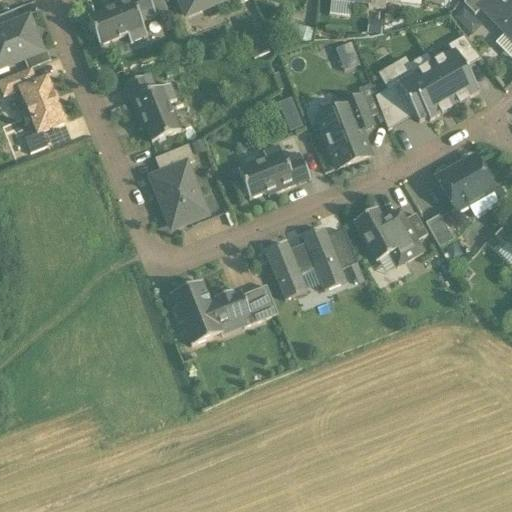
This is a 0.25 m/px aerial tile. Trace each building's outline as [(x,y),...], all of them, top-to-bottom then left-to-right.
[(155,20),(147,0),(132,0),(130,1),(141,26),(155,20)] [(177,0),(185,19),(233,0),(177,0)] [(369,0),(369,6),(368,6),(367,12),(384,14),(385,0),(369,0)] [(469,0),(462,7),(474,19),(481,12),(480,11),(490,0),(469,0)] [(511,0),(490,0),(480,11),(481,12),(511,43),(511,0)] [(130,1),(109,9),(111,12),(87,22),(88,26),(86,29),(89,35),(93,36),(99,51),(126,39),(130,47),(146,40),(141,26),(130,1)] [(0,31),(0,72),(42,55),(28,20),(0,31)] [(453,56),(463,73),(479,62),(463,41),(447,50),(451,57),(453,56)] [(454,110),(477,97),(463,73),(453,56),(451,57),(430,69),(454,110)] [(430,124),(454,110),(430,69),(424,59),(409,68),(414,78),(397,88),(415,118),(419,126),(428,121),(430,124)] [(30,74),(0,86),(0,94),(3,101),(19,94),(36,87),(30,74)] [(169,89),(155,94),(149,79),(123,90),(140,132),(144,131),(151,148),(155,146),(157,149),(164,146),(164,142),(179,136),(168,108),(176,105),(169,89)] [(36,87),(19,94),(37,139),(63,128),(45,83),(36,87)] [(387,134),(415,118),(397,88),(374,101),(381,116),(387,134)] [(360,100),(369,121),(381,116),(374,101),(369,89),(358,93),(360,100)] [(291,134),(305,128),(294,100),(280,105),(291,134)] [(342,108),(344,112),(349,110),(359,135),(372,130),(369,121),(360,100),(342,108)] [(344,112),(316,124),(336,174),(369,161),(359,135),(349,110),(344,112)] [(187,150),(154,164),(160,178),(185,168),(185,169),(194,166),(187,150)] [(265,165),(237,176),(243,190),(240,194),(243,201),(247,202),(249,205),(272,195),(274,199),(309,184),(299,159),(284,165),(278,151),(262,157),(265,165)] [(474,162),(449,176),(450,178),(437,185),(455,216),(493,195),(474,162)] [(160,178),(150,182),(162,213),(166,211),(174,233),(206,220),(185,169),(185,168),(160,178)] [(376,214),(353,227),(375,267),(396,255),(404,268),(423,257),(416,246),(404,225),(399,215),(387,222),(387,223),(383,226),(376,214)] [(426,240),(415,219),(404,225),(416,246),(426,240)] [(452,244),(438,220),(424,228),(438,252),(452,244)] [(511,221),(493,240),(503,251),(507,247),(511,251),(511,243),(511,242),(511,240),(511,221)] [(286,253),(268,260),(287,306),(306,298),(298,280),(315,272),(326,297),(346,288),(325,239),(304,247),(307,254),(290,261),(286,253)] [(201,286),(170,299),(175,312),(172,313),(179,329),(181,328),(191,351),(221,338),(222,342),(254,329),(242,301),(240,297),(233,300),(231,296),(215,302),(216,305),(209,307),(201,286)] [(265,291),(242,301),(254,329),(277,320),(265,291)]
